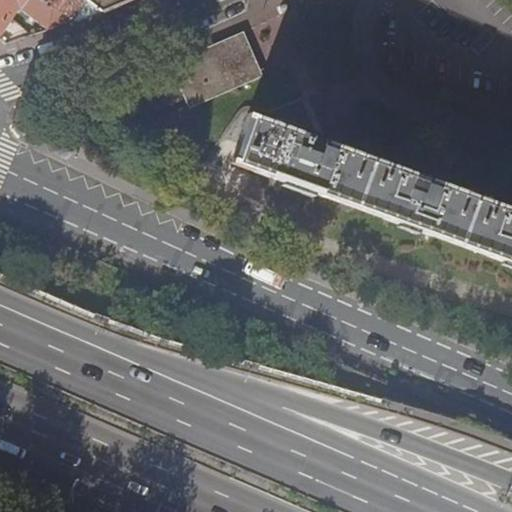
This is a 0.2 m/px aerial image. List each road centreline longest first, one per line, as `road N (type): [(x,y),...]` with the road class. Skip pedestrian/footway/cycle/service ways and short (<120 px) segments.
road 1 (residential): [(0,167),(511,391)]
road 2 (trunk): [(511,480),(109,371)]
road 3 (trunk): [(430,511),(109,371)]
road 4 (residential): [(0,80),(212,0)]
road 5 (trunk): [(69,446),(219,511)]
road 6 (trunk): [(69,446),(172,511)]
